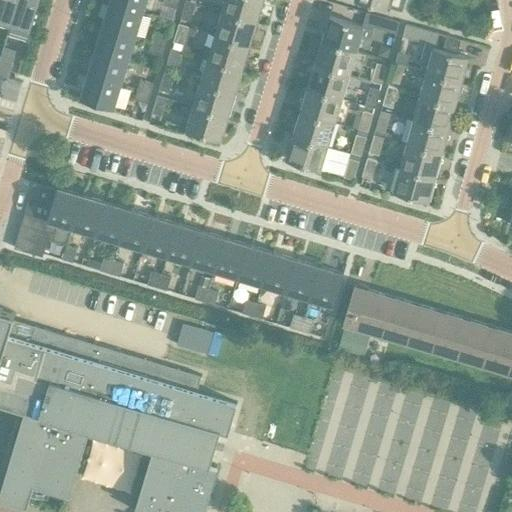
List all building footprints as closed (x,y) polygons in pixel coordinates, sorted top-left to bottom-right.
[(0,0),(0,19),(10,23),(17,0),(0,0)] [(17,0),(10,23),(9,28),(29,34),(31,29),(39,0),(17,0)] [(111,0),(110,4),(143,14),(147,0),(111,0)] [(195,3),(186,0),(185,0),(180,18),(189,21),(195,3)] [(225,0),(222,12),(257,22),(263,0),(225,0)] [(393,0),(355,0),(390,10),(393,0)] [(103,27),(136,37),(143,14),(110,4),(103,27)] [(215,35),(250,45),(257,22),(222,12),(215,35)] [(322,40),(356,50),(360,37),(364,39),(371,35),(374,27),(395,33),(398,22),(366,12),(362,26),(329,16),(322,40)] [(171,48),(181,51),(188,26),(179,24),(171,48)] [(406,24),(403,36),(404,36),(426,42),(421,59),(430,62),(429,66),(427,72),(462,81),(468,57),(456,53),(460,39),(446,35),(442,49),(435,47),(439,33),(406,24)] [(95,51),(128,61),(136,37),(103,27),(95,51)] [(148,52),(161,55),(167,36),(154,32),(148,52)] [(208,59),(243,69),(250,45),(215,35),(208,59)] [(315,64),(349,74),(356,50),(322,40),(315,64)] [(381,45),(378,55),(388,58),(391,48),(381,45)] [(164,71),(174,74),(181,51),(171,48),(164,71)] [(88,75),(121,85),(128,61),(95,51),(88,75)] [(201,82),(235,93),(243,69),(208,59),(201,82)] [(385,66),(376,63),(371,81),(380,84),(385,66)] [(308,88),(342,98),(349,74),(315,64),(308,88)] [(399,84),(404,67),(396,64),(391,81),(399,84)] [(174,74),(164,71),(159,90),(169,93),(174,74)] [(421,96),(455,105),(462,81),(427,72),(421,96)] [(121,85),(88,75),(81,99),(114,109),(121,85)] [(137,89),(150,93),(153,83),(140,79),(137,89)] [(194,106),(228,116),(235,93),(201,82),(194,106)] [(379,89),(370,87),(365,105),(374,107),(379,89)] [(383,105),(391,108),(397,89),(389,87),(383,105)] [(301,111),(335,122),(342,98),(308,88),(301,111)] [(150,93),(137,89),(134,99),(147,103),(150,93)] [(161,116),(167,98),(157,95),(152,113),(161,116)] [(414,120),(448,129),(455,105),(421,96),(414,120)] [(228,116),(194,106),(186,131),(221,141),(228,116)] [(374,135),(383,137),(390,113),(382,110),(374,135)] [(293,135),(328,146),(335,122),(301,111),(293,135)] [(358,129),(367,131),(372,113),(363,111),(358,129)] [(408,144),(442,153),(448,129),(414,120),(408,144)] [(351,153),(360,155),(367,131),(358,129),(351,153)] [(328,146),(293,135),(286,160),(321,170),(328,146)] [(374,135),(369,152),(378,155),(383,137),(374,135)] [(401,167),(435,177),(442,153),(408,144),(401,167)] [(360,155),(351,153),(344,177),(353,180),(360,155)] [(367,158),(362,176),(371,179),(376,161),(367,158)] [(435,177),(401,167),(394,192),(429,201),(435,177)] [(51,205),(56,190),(34,183),(29,198),(51,205)] [(51,205),(47,219),(47,220),(53,222),(49,233),(48,239),(66,245),(82,194),(57,187),(56,190),(51,205)] [(95,235),(105,202),(82,194),(66,245),(67,245),(72,228),(95,235)] [(25,213),(47,219),(51,205),(29,198),(25,213)] [(119,242),(129,209),(105,202),(95,235),(119,242)] [(143,249),(153,216),(129,209),(119,242),(143,249)] [(47,219),(25,213),(21,225),(49,233),(53,222),(47,220),(47,219)] [(167,256),(177,223),(153,216),(143,249),(167,256)] [(191,264),(201,230),(177,223),(167,256),(191,264)] [(18,236),(46,244),(48,239),(49,233),(21,225),(18,236)] [(214,271),(224,237),(201,230),(191,264),(214,271)] [(46,244),(18,236),(14,248),(42,257),(46,244)] [(238,278),(248,244),(224,237),(214,271),(238,278)] [(262,285),(272,252),(248,244),(238,278),(262,285)] [(66,246),(63,259),(73,262),(77,249),(66,246)] [(286,292),(296,259),(272,252),(262,285),(286,292)] [(110,273),(114,260),(104,257),(100,270),(110,273)] [(286,292),(310,299),(320,266),(296,259),(286,292)] [(114,260),(110,273),(119,276),(123,262),(114,260)] [(320,266),(310,299),(334,307),(344,273),(320,266)] [(157,288),(161,275),(151,272),(147,285),(157,288)] [(161,275),(157,288),(166,290),(170,278),(161,275)] [(511,331),(367,289),(354,285),(343,323),(358,328),(360,322),(511,366),(511,331)] [(205,302),(209,290),(198,287),(195,299),(205,302)] [(209,290),(205,302),(214,305),(218,292),(209,290)] [(253,316),(256,304),(246,300),(242,313),(253,316)] [(256,304),(253,316),(261,319),(265,306),(256,304)] [(0,403),(18,409),(25,411),(4,482),(0,495),(0,497),(28,505),(30,498),(34,484),(70,495),(89,430),(153,449),(137,506),(157,511),(204,511),(218,466),(210,464),(211,464),(221,429),(228,432),(231,424),(237,402),(197,390),(201,375),(93,343),(87,341),(13,319),(16,312),(0,307),(0,403)] [(300,330),(304,317),(294,314),(290,327),(300,330)] [(304,317),(300,330),(309,333),(314,319),(304,317)] [(231,369),(228,381),(236,383),(239,371),(231,369)]
